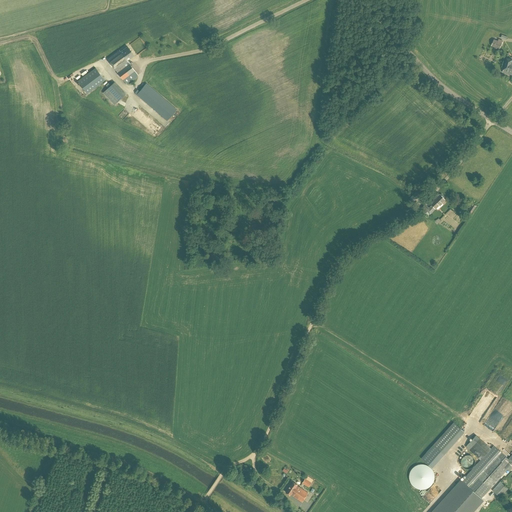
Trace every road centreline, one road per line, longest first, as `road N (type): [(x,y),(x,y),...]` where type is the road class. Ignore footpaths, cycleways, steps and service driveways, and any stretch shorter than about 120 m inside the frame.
road 1 (tertiary): [(511,133),(434,79),(362,0)]
road 2 (track): [(203,500),(112,459),(92,511)]
